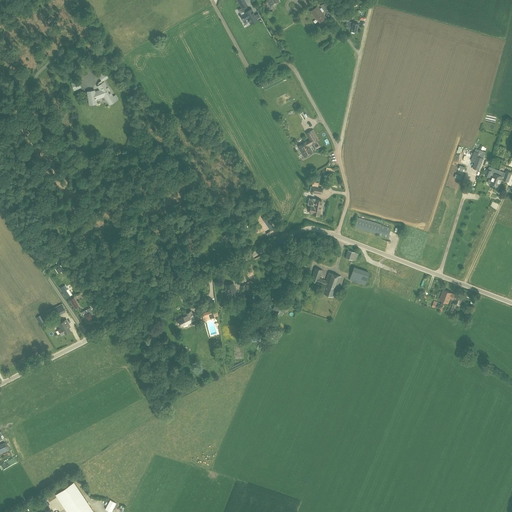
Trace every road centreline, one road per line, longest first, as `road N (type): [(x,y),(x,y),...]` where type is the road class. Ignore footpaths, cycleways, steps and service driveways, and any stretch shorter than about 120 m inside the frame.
road 1 (unclassified): [(0,384),(303,229),(511,302)]
road 2 (unknown): [(181,291),(39,103),(37,76),(59,59),(75,60)]
road 3 (track): [(372,0),(339,152),(348,193),(336,235)]
road 4 (track): [(0,118),(109,328)]
road 5 (track): [(339,152),(293,69),(249,68),(211,0)]
